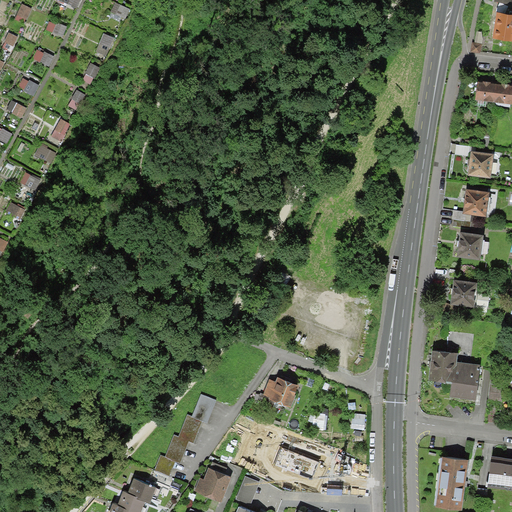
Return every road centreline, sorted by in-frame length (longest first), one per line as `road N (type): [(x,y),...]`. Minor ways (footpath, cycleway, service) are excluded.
road 1 (track): [(230,332),(244,288),(395,0)]
road 2 (residential): [(412,419),(441,143),(464,59)]
road 3 (track): [(230,332),(74,511)]
road 4 (primary): [(407,270),(442,44)]
road 5 (residential): [(376,387),(230,332)]
road 6 (primary): [(395,403),(407,270)]
road 7 (residential): [(376,387),(376,511)]
road 8 (residential): [(407,270),(391,301),(376,387)]
